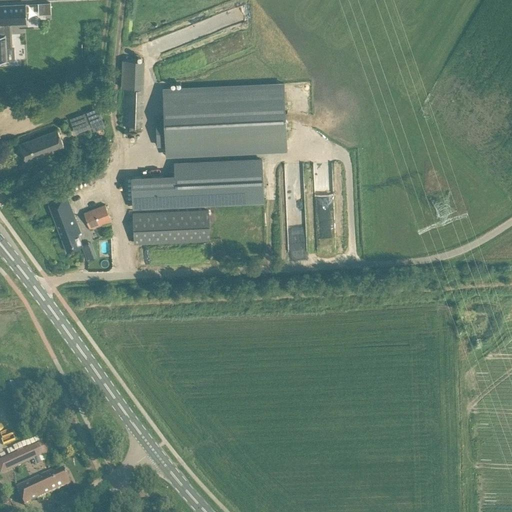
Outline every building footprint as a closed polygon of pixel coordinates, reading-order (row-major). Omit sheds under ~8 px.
[(26,3),(0,4),(0,23),(9,23),(27,22),(26,3)] [(0,62),(3,63),(3,60),(7,60),(6,46),(12,46),(11,34),(9,34),(9,23),(0,23),(0,62)] [(166,154),(287,149),(284,83),(163,89),(165,118),(156,118),(157,144),(166,144),(166,154)] [(38,97),(37,92),(36,91),(27,93),(29,99),(38,97)] [(70,117),(70,118),(75,133),(92,127),(94,131),(105,126),(98,107),(70,117)] [(26,160),(64,146),(58,129),(20,144),(26,160)] [(98,150),(86,151),(87,159),(99,158),(98,150)] [(133,206),(264,200),(262,159),(175,163),(175,175),(132,177),(133,206)] [(67,196),(49,203),(67,251),(82,245),(78,233),(81,232),(67,196)] [(90,228),(111,220),(105,204),(84,212),(90,228)] [(135,242),(148,242),(210,239),(208,210),(133,213),(135,242)] [(7,387),(12,399),(19,396),(14,384),(7,387)] [(48,454),(42,442),(10,457),(16,468),(48,454)] [(16,489),(24,506),(70,484),(64,470),(53,475),(52,472),(16,489)] [(7,493),(0,496),(0,497),(4,505),(11,502),(7,493)]
